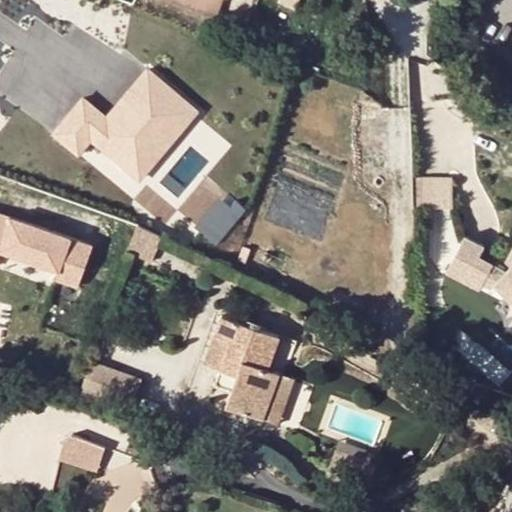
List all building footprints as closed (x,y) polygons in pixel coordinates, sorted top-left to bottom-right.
[(167,0),(203,13),(207,5),(216,9),(219,0),(167,0)] [(470,16),(450,4),(436,26),(456,39),(470,16)] [(135,172),(191,100),(138,59),(99,108),(76,90),(48,126),(76,147),(86,134),(135,172)] [(439,173),(414,174),(414,198),(439,197),(439,173)] [(228,198),(215,189),(193,219),(219,237),(245,200),(233,191),(228,198)] [(0,210),(0,252),(55,271),(60,257),(83,265),(91,242),(0,210)] [(127,246),(153,259),(161,237),(135,224),(127,246)] [(505,271),(491,263),(486,271),(473,263),(477,256),(481,250),(464,241),(448,272),(464,281),(468,274),(481,281),(480,282),(491,288),(493,285),(511,303),(511,248),(505,261),(509,266),(505,271)] [(491,263),(477,256),(473,263),(486,271),(491,263)] [(60,257),(55,271),(53,276),(77,284),(83,265),(60,257)] [(477,288),(480,282),(481,281),(468,274),(464,281),(477,288)] [(235,372),(229,388),(223,404),(252,414),(267,367),(277,335),(218,314),(201,362),(217,367),(235,372)] [(150,381),(96,360),(84,394),(137,415),(150,381)] [(212,383),(229,388),(235,372),(217,367),(212,383)] [(267,367),(252,414),(275,422),(291,376),(267,367)] [(58,448),(70,452),(78,428),(59,442),(58,448)] [(111,439),(78,428),(70,452),(102,463),(111,439)] [(333,449),(327,467),(367,481),(373,463),(333,449)]
